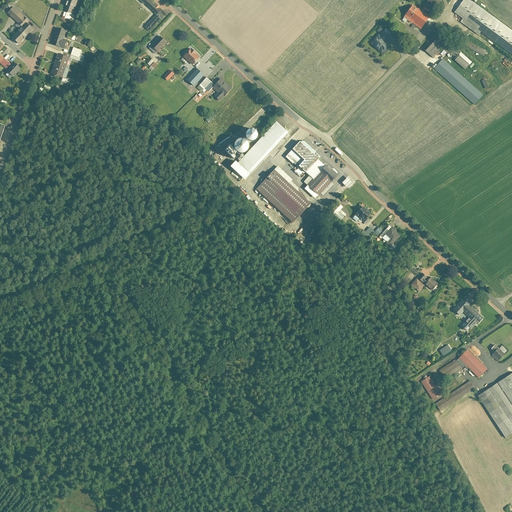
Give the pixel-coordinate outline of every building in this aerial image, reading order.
[(67,0),(64,9),(72,11),(74,6),(76,7),(78,0),(67,0)] [(148,34),(166,14),(149,0),(138,0),(156,15),(144,29),(148,34)] [(417,33),(439,0),(426,0),(425,3),(427,4),(420,13),(412,7),(404,18),(410,22),(408,26),(417,33)] [(465,0),(455,14),(511,55),(511,31),(468,0),(465,0)] [(11,3),(6,8),(10,12),(14,6),(11,3)] [(18,9),(11,16),(22,27),(29,20),(18,9)] [(35,33),(28,26),(16,39),(22,46),(35,33)] [(440,34),(481,56),(481,55),(482,55),(484,51),(458,37),(460,34),(445,26),(440,34)] [(66,30),(58,27),(52,44),(64,48),(67,39),(63,38),(66,30)] [(377,36),(370,43),(382,54),(389,46),(384,42),(389,38),(383,33),(379,38),(377,36)] [(437,33),(422,47),(430,56),(445,42),(437,33)] [(164,44),(159,39),(151,47),(156,52),(164,44)] [(460,51),(448,45),(445,50),(456,57),(460,51)] [(64,53),(63,56),(57,54),(51,75),(62,78),(65,67),(68,59),(77,62),(81,50),(74,47),(71,55),(64,53)] [(198,58),(190,50),(185,56),(193,63),(198,58)] [(13,78),(22,69),(14,62),(11,65),(0,54),(0,61),(7,68),(5,71),(13,78)] [(460,56),(455,60),(465,70),(469,65),(460,56)] [(433,70),(473,104),(481,94),(441,60),(433,70)] [(207,79),(201,86),(208,93),(214,86),(207,79)] [(214,88),(219,93),(215,98),(219,102),(224,97),(224,98),(233,88),(222,79),(214,88)] [(278,123),(234,170),(246,180),(290,134),(278,123)] [(237,143),(237,147),(239,151),(241,153),(246,153),(249,151),(251,147),(250,143),(248,140),(243,139),(239,140),(237,143)] [(322,194),(324,196),(334,185),(332,183),(335,179),(325,170),(328,167),(299,142),(287,156),(310,176),(304,183),(308,187),(304,191),(313,199),(317,195),(319,197),(322,194)] [(311,203),(298,190),(301,187),(279,167),(257,191),(293,223),(311,203)] [(350,178),(344,184),(349,189),(355,183),(350,178)] [(361,209),(355,217),(361,222),(368,214),(361,209)] [(385,244),(390,249),(395,244),(396,245),(403,236),(393,228),(385,236),(389,239),(385,244)] [(427,274),(421,281),(433,291),(439,283),(427,274)] [(417,280),(412,286),(420,293),(425,286),(417,280)] [(467,331),(471,326),(474,328),(484,316),(464,300),(454,311),(467,322),(463,327),(467,331)] [(495,353),(491,357),(498,363),(506,355),(501,350),(500,351),(496,347),(492,351),(495,353)] [(468,351),(459,360),(480,380),(489,371),(468,351)] [(456,361),(440,371),(445,379),(461,369),(456,361)] [(511,375),(479,397),(506,438),(511,433),(511,375)] [(430,378),(421,384),(432,400),(441,394),(430,378)] [(436,404),(442,412),(476,389),(470,381),(436,404)]
